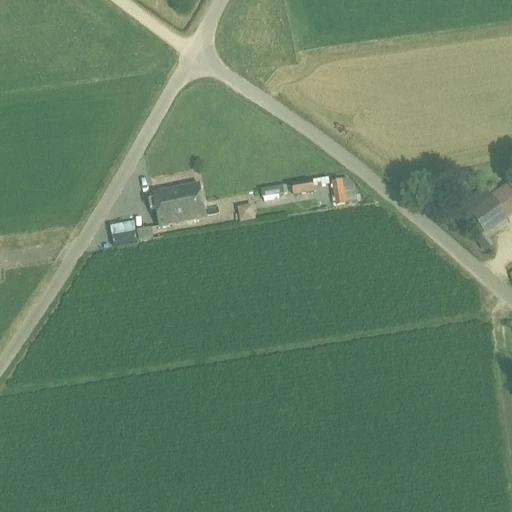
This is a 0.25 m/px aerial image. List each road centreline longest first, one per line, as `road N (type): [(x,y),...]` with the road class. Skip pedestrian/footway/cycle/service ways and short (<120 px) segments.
road 1 (residential): [(511,297),(331,147),(191,53)]
road 2 (unclassified): [(0,367),(191,53)]
